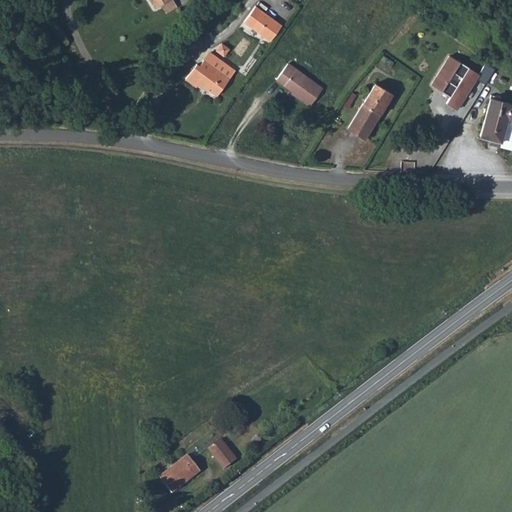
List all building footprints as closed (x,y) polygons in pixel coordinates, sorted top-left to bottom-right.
[(252,0),(242,15),(268,34),(280,17),(255,0),(252,0)] [(225,57),(230,49),(222,43),(216,51),(225,57)] [(228,73),(201,55),(198,60),(194,58),(184,74),(195,82),(198,79),(216,90),(228,73)] [(450,57),(433,85),(452,96),(448,103),(457,108),(474,79),(484,85),(494,69),(484,63),(478,73),(450,57)] [(316,88),(280,63),(269,79),(290,94),(289,96),(303,105),(316,88)] [(384,100),(367,89),(347,122),(364,133),(384,100)] [(511,107),(487,101),(477,139),(499,144),(505,123),(511,124),(511,107)] [(221,465),(233,456),(218,435),(205,445),(221,465)] [(168,490),(197,467),(185,452),(156,474),(168,490)]
